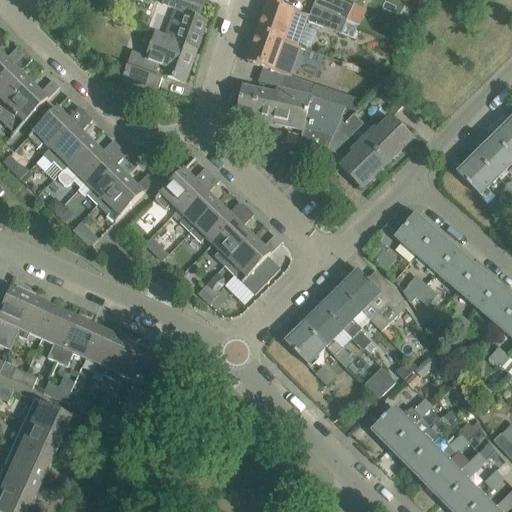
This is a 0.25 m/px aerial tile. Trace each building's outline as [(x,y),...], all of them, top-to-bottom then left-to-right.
[(175,12),(165,38),(198,50),(207,24),(197,21),(204,1),(201,0),(163,0),(161,6),(175,12)] [(316,0),(314,7),(347,22),(353,7),(337,0),(316,0)] [(304,16),(287,10),(269,3),(258,34),(293,46),(293,45),(294,45),(296,44),(297,43),(298,42),(299,40),(299,39),(300,37),(299,34),(299,33),(298,31),(304,16)] [(347,22),(314,7),(307,23),(353,40),(358,27),(346,23),(347,22)] [(185,85),(198,50),(165,38),(156,34),(147,58),(131,53),(125,69),(118,66),(119,64),(117,63),(112,76),(122,80),(121,81),(157,94),(163,77),(185,85)] [(293,46),(258,34),(247,64),(286,78),(282,89),(303,96),(344,109),(356,113),(363,102),(290,78),(300,48),(293,46)] [(0,80),(25,55),(18,49),(6,61),(0,54),(0,80)] [(0,111),(1,113),(30,84),(20,74),(32,62),(25,55),(0,80),(0,111)] [(60,90),(52,82),(40,94),(30,84),(1,113),(2,113),(0,115),(0,122),(14,136),(60,90)] [(407,103),(388,85),(377,97),(395,115),(407,103)] [(324,160),(330,141),(344,109),(303,96),(276,90),(274,95),(241,88),(236,112),(248,115),(247,120),(302,132),(298,152),(324,160)] [(43,144),(51,151),(86,115),(79,108),(67,120),(56,110),(28,139),(38,149),(43,144)] [(81,134),(93,122),(86,115),(51,151),(44,158),(51,165),(52,163),(63,173),(91,144),(81,134)] [(353,116),(345,124),(355,134),(363,126),(353,116)] [(411,141),(397,127),(391,120),(377,134),(375,131),(363,142),(385,165),(399,151),(400,152),(411,141)] [(494,140),(511,158),(511,122),(494,140)] [(355,134),(345,124),(337,132),(347,142),(355,134)] [(476,157),(498,180),(511,165),(511,158),(494,140),(476,157)] [(91,144),(63,173),(59,178),(59,183),(64,188),(69,188),(74,184),(80,190),(85,185),(120,149),(113,142),(102,154),(91,144)] [(371,179),(385,165),(363,142),(352,154),(354,156),(340,169),(361,190),(372,180),(371,179)] [(87,197),(97,207),(126,178),(115,168),(127,156),(120,149),(85,185),(92,192),(87,197)] [(479,198),(493,184),(498,180),(476,157),(458,175),(457,173),(456,174),(479,198)] [(10,158),(3,165),(11,172),(17,165),(10,158)] [(170,206),(177,213),(212,177),(205,170),(194,182),(183,172),(155,201),(165,211),(170,206)] [(155,183),(148,176),(136,188),(126,178),(97,207),(107,217),(112,212),(120,219),(155,183)] [(179,225),(190,235),(218,206),(208,196),(219,183),(212,177),(177,213),(184,220),(179,225)] [(496,199),(488,207),(499,218),(507,210),(496,199)] [(228,216),(218,206),(190,235),(200,245),(205,240),(212,246),(247,210),(240,204),(228,216)] [(214,258),(224,268),(252,239),(242,229),(254,217),(247,210),(212,246),(219,253),(214,258)] [(416,258),(436,235),(415,217),(395,240),(416,258)] [(80,224),(72,232),(90,250),(99,241),(81,224),(81,225),(80,224)] [(456,253),(436,235),(416,258),(437,276),(456,253)] [(247,280),(282,244),(275,237),(263,249),(252,239),(224,268),(234,278),(239,273),(247,280)] [(397,261),(385,252),(377,263),(389,272),(397,261)] [(437,276),(457,294),(477,271),(456,253),(437,276)] [(497,289),(477,271),(457,294),(478,311),(497,289)] [(393,291),(390,287),(376,273),(367,282),(357,272),(356,273),(357,274),(340,291),(370,322),(381,334),(382,333),(388,339),(393,334),(388,328),(389,327),(377,315),(388,305),(394,312),(403,303),(393,291)] [(411,305),(427,287),(416,278),(403,293),(411,305)] [(207,286),(199,295),(198,296),(209,307),(218,296),(207,286)] [(427,287),(411,305),(415,311),(422,303),(428,308),(438,297),(427,287)] [(478,311),(498,329),(511,313),(511,301),(497,289),(478,311)] [(22,291),(20,295),(11,291),(5,303),(0,313),(0,348),(10,353),(16,339),(33,301),(35,296),(34,295),(34,296),(22,291)] [(359,333),(370,322),(340,291),(322,309),(344,332),(352,340),(351,341),(363,352),(365,350),(369,355),(374,349),(370,345),(371,344),(359,333)] [(29,336),(41,342),(55,311),(33,301),(16,339),(26,343),(29,336)] [(322,309),(304,327),(326,349),(344,332),(322,309)] [(57,365),(77,321),(55,311),(41,342),(53,347),(47,361),(57,365)] [(468,323),(457,313),(447,325),(458,334),(468,323)] [(511,313),(498,329),(511,341),(511,313)] [(99,331),(77,321),(57,365),(67,369),(73,356),(85,362),(99,331)] [(468,323),(458,334),(469,344),(479,332),(468,323)] [(307,367),(326,349),(304,327),(286,344),(285,343),(284,344),(307,367)] [(121,341),(99,331),(85,362),(97,367),(94,373),(104,378),(121,341)] [(129,381),(143,351),(121,341),(104,378),(114,382),(117,376),(129,381)] [(500,370),(509,359),(499,349),(489,360),(500,370)] [(334,358),(345,370),(347,369),(350,372),(356,366),(352,362),(353,361),(342,350),(334,358)] [(165,361),(143,351),(129,381),(141,387),(138,393),(149,398),(165,361)] [(422,379),(438,364),(431,356),(417,369),(417,370),(415,372),(422,379)] [(327,386),(334,379),(324,368),(317,376),(327,386)] [(10,381),(21,386),(27,375),(16,370),(10,381)] [(21,386),(32,391),(38,380),(27,375),(21,386)] [(411,390),(421,381),(415,375),(405,384),(411,390)] [(0,400),(8,404),(13,393),(0,386),(0,400)] [(54,401),(65,406),(70,394),(60,389),(54,401)] [(70,394),(65,406),(76,411),(81,399),(70,394)] [(372,433),(390,450),(432,409),(433,408),(425,400),(414,412),(411,409),(402,418),(394,410),(370,433),(371,434),(372,433)] [(34,402),(24,425),(61,442),(71,419),(34,402)] [(98,421),(109,426),(114,414),(103,409),(98,421)] [(435,412),(432,409),(390,450),(407,468),(430,446),(450,426),(442,418),(432,428),(426,421),(435,412)] [(109,426),(120,431),(125,419),(114,414),(109,426)] [(51,464),(61,442),(24,425),(14,447),(51,464)] [(511,425),(502,436),(511,446),(511,425)] [(440,457),(430,446),(407,468),(425,486),(447,464),(468,444),(460,437),(440,457)] [(51,464),(14,447),(4,469),(41,486),(51,464)] [(478,454),(458,474),(447,464),(425,486),(443,504),(465,482),(486,462),(478,454)] [(0,493),(31,508),(41,486),(4,469),(0,478),(0,493)] [(511,488),(511,492),(503,501),(510,509),(511,507),(511,471),(503,480),(504,481),(504,480),(511,488)] [(504,481),(503,480),(496,473),(485,484),(492,492),(504,481)] [(465,482),(443,504),(450,511),(470,511),(483,500),(465,482)] [(0,493),(0,511),(29,511),(31,508),(0,493)] [(494,511),(483,500),(470,511),(494,511)]
